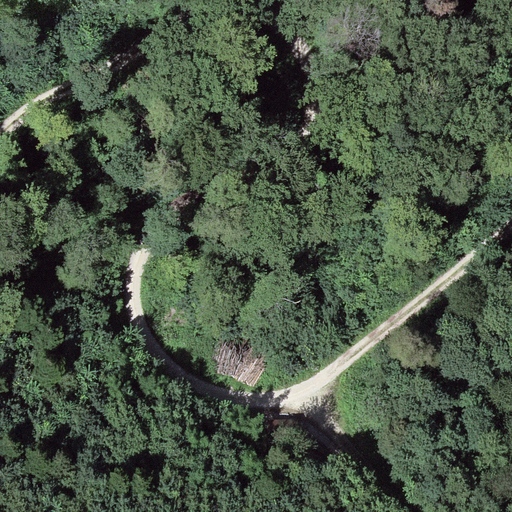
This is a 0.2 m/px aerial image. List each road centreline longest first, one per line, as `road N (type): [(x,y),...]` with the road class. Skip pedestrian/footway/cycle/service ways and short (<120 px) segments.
road 1 (track): [(0,134),(25,109),(185,19),(216,9),(261,11),(291,37),(312,80),(313,119),(303,142),(278,165),(173,213),(147,237),(134,279),(138,322),(160,362),(192,386),(236,399),(272,399),(317,381),(511,217)]
road 2 (track): [(317,381),(408,511)]
